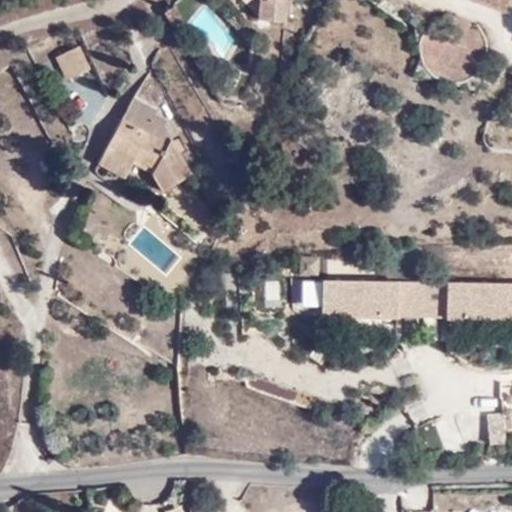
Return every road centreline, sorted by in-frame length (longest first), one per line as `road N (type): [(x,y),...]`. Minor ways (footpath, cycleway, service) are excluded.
road 1 (tertiary): [(0,483),(185,466),(391,474)]
road 2 (unknown): [(43,481),(49,360),(35,322),(0,272)]
road 3 (unknown): [(0,53),(131,10),(136,0)]
road 4 (tertiary): [(391,474),(511,472)]
